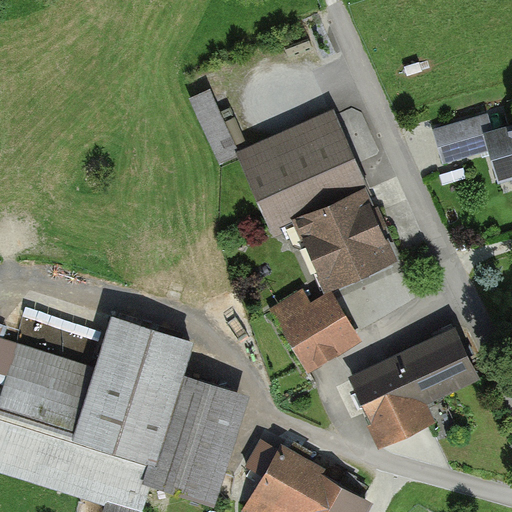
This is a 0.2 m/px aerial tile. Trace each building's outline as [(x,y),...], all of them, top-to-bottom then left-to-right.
[(327,111),(233,155),(271,235),(288,227),(320,294),(304,302),(299,292),(273,305),(303,371),(355,346),(326,284),(393,253),(327,111)] [(485,117),(433,131),(443,167),(482,156),(489,180),(511,173),(511,123),(489,130),(485,117)] [(89,364),(17,343),(0,403),(0,469),(146,511),(152,489),(213,506),(246,395),(181,376),(191,341),(103,316),(89,364)] [(454,329),(344,377),(373,445),(429,421),(421,401),(475,378),(454,329)] [(353,511),(362,497),(274,449),(240,510),(243,511),(353,511)]
